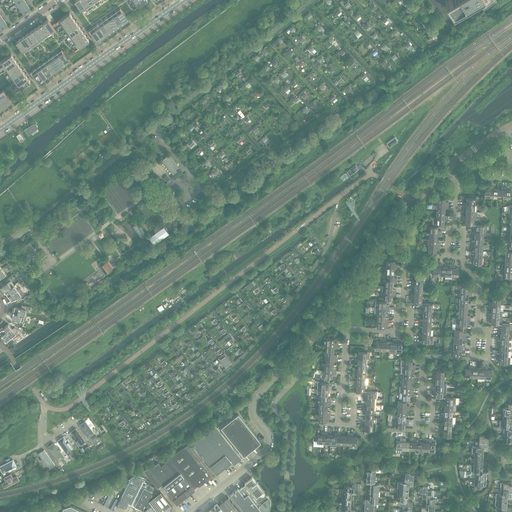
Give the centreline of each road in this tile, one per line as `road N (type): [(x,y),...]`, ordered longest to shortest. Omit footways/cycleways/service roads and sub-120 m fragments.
road 1 (unclassified): [(328,315),(253,401),(269,442),(265,452),(190,511)]
road 2 (tertiary): [(0,129),(183,0)]
road 3 (unclassified): [(415,203),(328,315)]
road 4 (unknown): [(4,349),(39,311),(0,247)]
